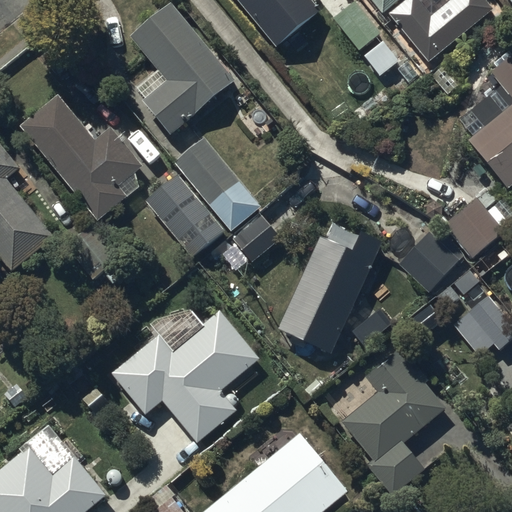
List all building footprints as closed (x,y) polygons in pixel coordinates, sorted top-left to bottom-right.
[(306,0),(232,0),(277,54),(321,18),(306,0)] [(367,0),(383,20),(387,17),(401,34),(420,18),(406,1),(406,0),(367,0)] [(511,0),(501,0),(511,12),(511,0)] [(356,6),(334,25),(360,56),(382,38),(356,6)] [(215,63),(171,11),(132,45),(159,77),(137,96),(146,106),(143,108),(171,142),(235,87),(226,76),(229,73),(218,61),(215,63)] [(473,142),(467,147),(507,195),(511,191),(511,62),(505,68),(501,63),(493,70),(497,75),(491,80),(491,81),(488,84),(495,92),(498,90),(500,92),(459,126),(473,142)] [(59,102),(21,133),(98,227),(144,190),(135,179),(143,173),(112,134),(96,147),(59,102)] [(205,145),(176,170),(234,238),(263,212),(205,145)] [(0,263),(12,278),(53,245),(5,187),(20,176),(0,151),(0,263)] [(179,181),(147,208),(193,264),(225,237),(179,181)] [(476,202),(443,229),(472,264),(504,237),(502,234),(511,226),(511,223),(498,207),(496,209),(486,196),(478,203),(476,202)] [(282,243),(263,220),(233,245),(253,268),(282,243)] [(95,228),(67,252),(94,285),(104,277),(115,290),(126,280),(116,267),(123,262),(95,228)] [(428,237),(399,271),(429,298),(459,265),(428,237)] [(352,259),(321,244),(278,337),(330,361),(381,249),(378,248),(379,246),(362,238),(352,259)] [(472,312),(452,330),(479,361),(493,349),(499,356),(511,344),(511,328),(484,295),(469,308),(472,312)] [(171,303),(141,329),(157,349),(187,324),(171,303)] [(382,313),(352,339),(364,353),(394,328),(382,313)] [(378,398),(342,428),(373,466),(366,471),(391,502),(425,475),(404,449),(446,414),(436,403),(439,400),(413,368),(409,371),(398,357),(365,383),(378,398)] [(300,441),(212,511),(331,511),(348,498),(300,441)] [(53,481),(31,454),(0,477),(0,511),(98,511),(108,504),(75,463),(53,481)] [(166,488),(143,508),(146,511),(179,511),(171,503),(175,499),(166,488)]
